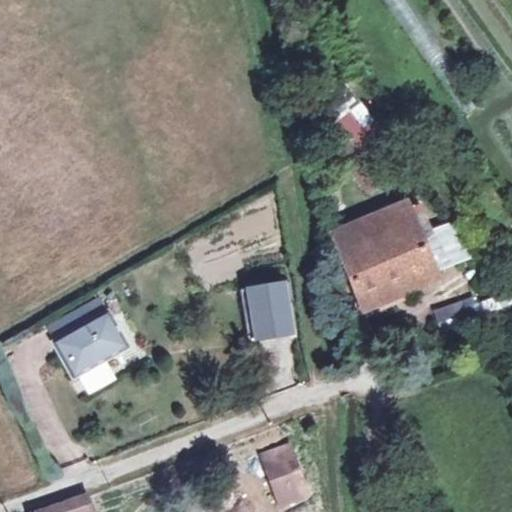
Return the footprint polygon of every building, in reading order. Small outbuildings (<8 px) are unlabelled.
[(361,152),(380,138),(350,100),(313,128),(329,163),(339,158),(366,194),(384,181),(361,152)] [(380,138),(361,152),(384,181),(402,167),(380,138)] [(359,228),(333,238),(365,316),(409,297),(405,283),(436,270),(407,202),(379,214),(389,236),(366,245),(359,228)] [(436,267),(465,255),(453,224),(423,236),(436,267)] [(284,282),(250,288),(258,340),(292,334),(284,282)] [(511,301),(508,287),(432,309),(438,332),(511,310),(511,301)] [(258,340),(250,288),(240,290),(248,342),(258,340)] [(50,336),(106,307),(100,296),(45,326),(50,336)] [(106,307),(50,336),(73,378),(129,347),(106,307)] [(292,450),(268,460),(278,488),(302,478),(292,450)] [(308,493),(302,478),(278,488),(284,502),(308,493)] [(93,511),(88,496),(42,511),(93,511)]
